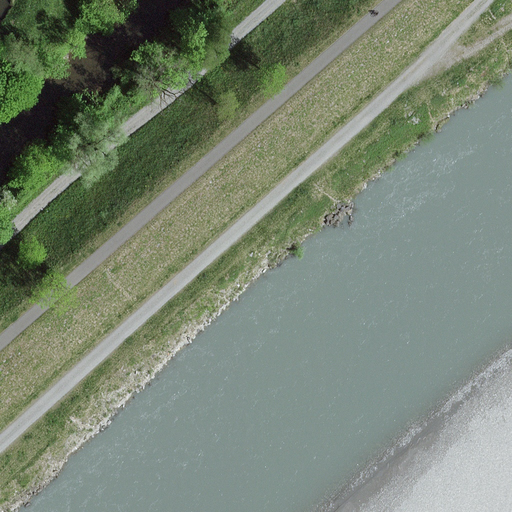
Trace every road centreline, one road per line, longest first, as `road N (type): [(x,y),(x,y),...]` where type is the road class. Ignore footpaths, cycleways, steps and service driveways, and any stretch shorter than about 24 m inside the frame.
road 1 (track): [(489,0),(438,55),(0,448)]
road 2 (track): [(399,0),(0,346)]
